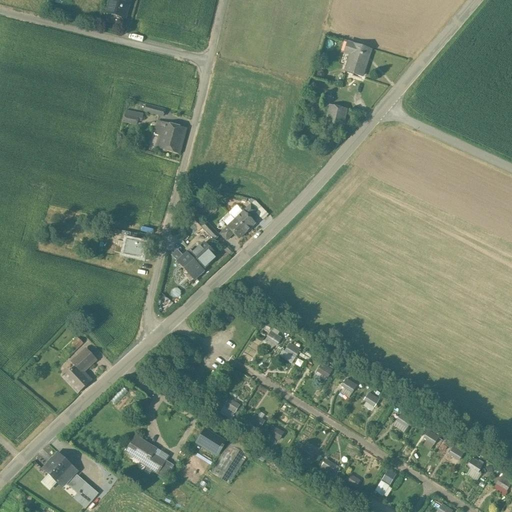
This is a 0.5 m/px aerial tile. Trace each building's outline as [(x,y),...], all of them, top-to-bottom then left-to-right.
[(111,0),(108,14),(125,19),(130,0),(111,0)] [(371,50),(348,43),(345,53),(351,55),(346,71),(362,76),(371,50)] [(341,91),(330,88),(328,96),(333,97),(340,98),(341,91)] [(348,109),(331,105),(325,125),(343,130),(348,109)] [(165,112),(147,107),(146,112),(164,117),(165,112)] [(166,124),(158,122),(154,136),(163,138),(166,124)] [(186,130),(166,124),(163,138),(160,149),(179,155),(186,130)] [(250,205),(235,219),(247,231),(256,223),(250,217),(257,211),(250,205)] [(235,219),(221,233),(227,239),(234,232),(240,238),(247,231),(235,219)] [(219,236),(207,223),(202,227),(214,241),(219,236)] [(196,232),(200,237),(205,232),(201,228),(196,232)] [(137,235),(122,232),(120,240),(126,241),(126,240),(135,242),(137,235)] [(135,242),(126,240),(126,241),(120,240),(120,242),(117,241),(114,253),(142,259),(145,245),(135,242)] [(205,243),(191,256),(188,253),(178,262),(186,271),(188,269),(196,279),(204,272),(203,270),(218,257),(205,243)] [(263,342),(272,349),(282,337),(272,330),(263,342)] [(77,338),(61,354),(67,360),(83,344),(77,338)] [(289,341),(279,355),(291,363),(301,349),(289,341)] [(87,352),(73,365),(76,368),(78,367),(83,373),(96,361),(87,352)] [(322,362),(314,373),(325,380),(332,370),(322,362)] [(83,373),(78,367),(76,368),(65,378),(78,392),(91,381),(83,373)] [(337,387),(348,396),(357,386),(346,377),(337,387)] [(369,392),(361,404),(371,411),(379,399),(369,392)] [(228,397),(220,411),(231,417),(238,403),(228,397)] [(252,415),(251,423),(262,425),(263,416),(252,415)] [(393,427),(404,432),(408,424),(396,419),(393,427)] [(279,442),(285,432),(272,425),(266,435),(279,442)] [(203,430),(198,426),(194,432),(200,436),(203,430)] [(200,436),(196,443),(216,455),(226,440),(205,427),(203,430),(200,436)] [(421,440),(432,446),(438,436),(426,429),(421,440)] [(156,450),(135,436),(125,452),(145,466),(146,465),(158,474),(166,462),(153,454),(156,450)] [(228,444),(211,472),(230,484),(248,456),(228,444)] [(454,444),(448,452),(458,460),(464,452),(454,444)] [(302,445),(298,458),(312,463),(317,450),(302,445)] [(59,454),(50,464),(50,463),(43,470),(56,483),(62,476),(64,478),(62,480),(66,484),(71,478),(68,476),(74,469),(59,454)] [(469,467),(465,475),(476,479),(479,472),(478,472),(483,461),(470,456),(466,466),(469,467)] [(322,462),(332,468),(335,464),(324,458),(322,462)] [(172,466),(166,462),(158,474),(165,478),(172,466)] [(322,462),(319,466),(332,478),(340,469),(336,465),(331,470),(322,462)] [(394,475),(388,472),(383,480),(389,484),(394,475)] [(500,475),(493,487),(504,494),(511,481),(500,475)] [(85,485),(81,481),(80,481),(75,477),(69,484),(78,492),(77,493),(81,496),(77,500),(86,508),(97,495),(85,484),(85,485)] [(380,480),(374,490),(382,495),(389,485),(380,480)] [(393,511),(372,499),(366,509),(370,511),(393,511)] [(451,511),(452,510),(441,503),(435,511),(451,511)]
